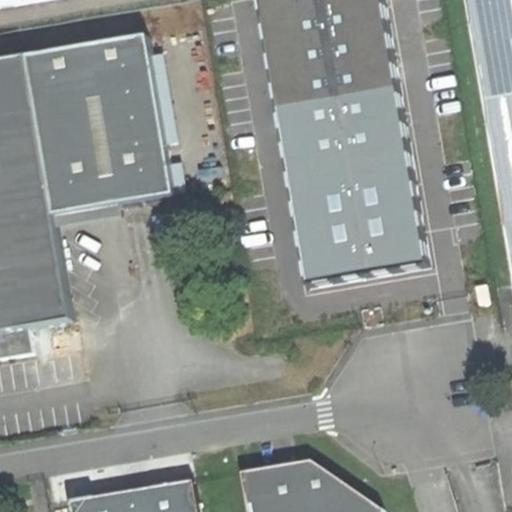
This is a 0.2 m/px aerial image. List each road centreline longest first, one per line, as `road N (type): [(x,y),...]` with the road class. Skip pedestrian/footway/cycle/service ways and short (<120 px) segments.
road 1 (unclassified): [(0,472),(410,386)]
road 2 (unknown): [(176,438),(161,320),(108,226)]
road 3 (unclassified): [(437,511),(410,386)]
